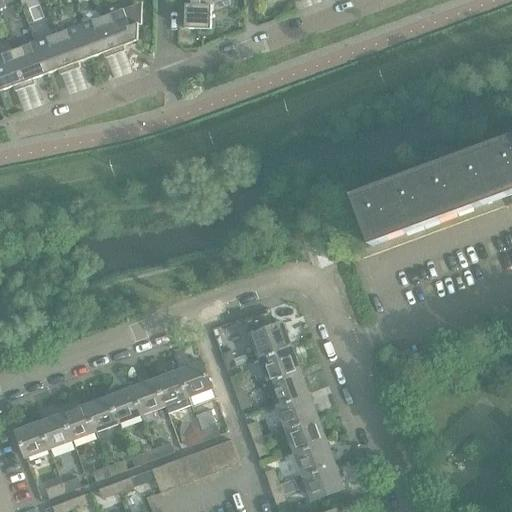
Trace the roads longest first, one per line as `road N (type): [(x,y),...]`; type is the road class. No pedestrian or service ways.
road 1 (residential): [(407,511),(322,289),(291,276),(0,386)]
road 2 (unclassified): [(172,78),(383,0)]
road 3 (unclassified): [(13,133),(172,78)]
